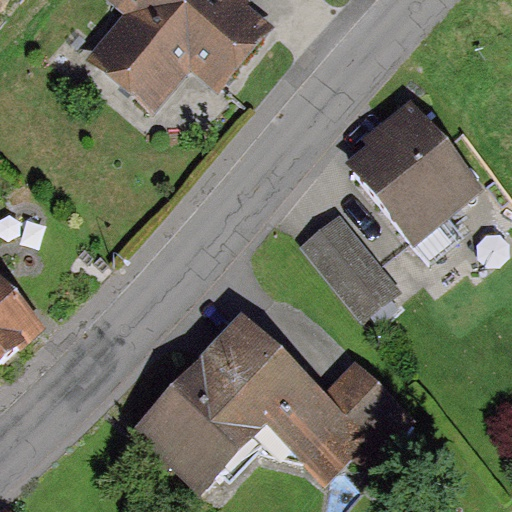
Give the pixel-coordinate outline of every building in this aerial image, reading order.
[(105,0),(122,14),(82,60),(154,123),(196,75),(220,96),(280,27),(247,0),(105,0)] [(410,244),(482,188),(410,97),(358,138),(366,148),(346,163),(410,244)] [(399,292),(339,216),(299,247),(360,323),(399,292)] [(0,271),(0,363),(45,325),(0,271)] [(357,363),(326,392),(246,314),(186,372),(187,373),(131,431),(197,499),(268,426),(325,487),(359,458),(369,471),(418,427),(357,363)]
